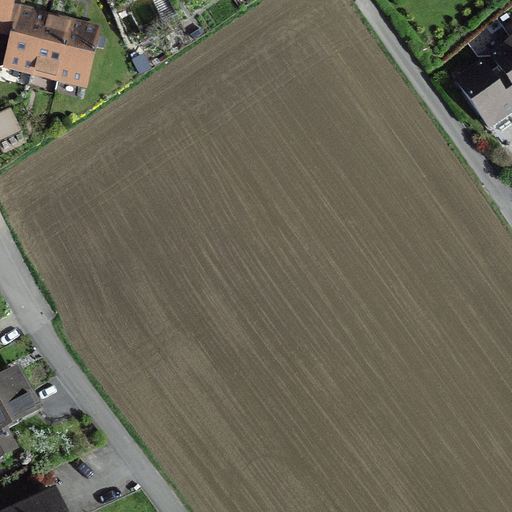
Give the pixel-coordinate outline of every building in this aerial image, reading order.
[(0,0),(0,31),(4,33),(12,0),(0,0)] [(83,31),(70,27),(57,24),(44,21),(34,18),(18,14),(5,66),(31,73),(57,79),(83,86),(96,34),(83,31)] [(511,89),(511,44),(511,43),(489,58),(511,89)] [(487,130),(511,112),(511,110),(480,65),(454,83),(487,130)] [(0,142),(18,134),(7,112),(0,115),(0,142)] [(511,140),(500,148),(511,164),(511,140)] [(0,429),(35,411),(15,374),(0,381),(0,458),(12,452),(0,429)] [(61,511),(53,495),(17,511),(61,511)]
